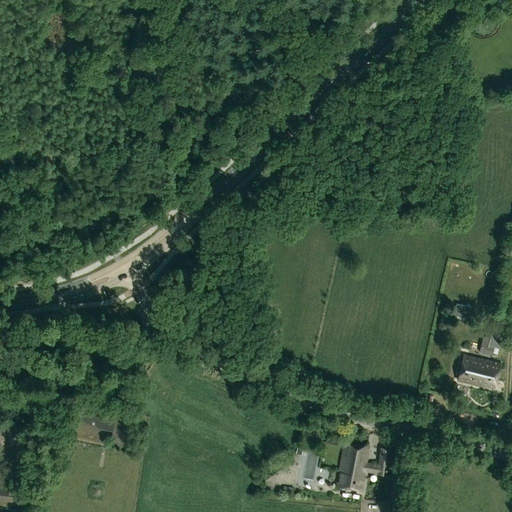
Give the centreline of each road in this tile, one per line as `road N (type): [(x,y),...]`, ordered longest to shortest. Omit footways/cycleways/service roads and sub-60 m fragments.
road 1 (unclassified): [(137,289),(183,344),(260,383),(359,420),(511,458)]
road 2 (secondary): [(123,271),(416,0)]
road 3 (secondary): [(0,302),(67,293),(123,271)]
